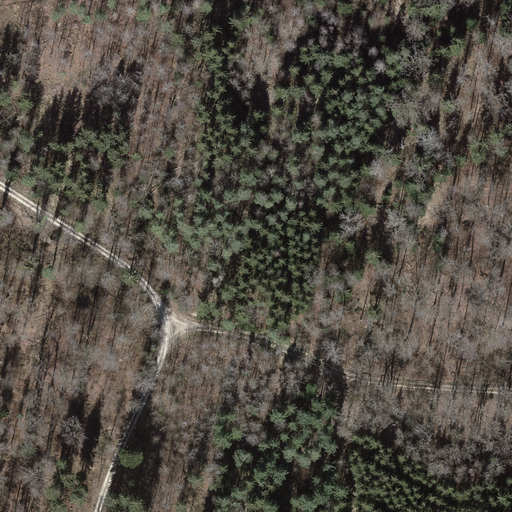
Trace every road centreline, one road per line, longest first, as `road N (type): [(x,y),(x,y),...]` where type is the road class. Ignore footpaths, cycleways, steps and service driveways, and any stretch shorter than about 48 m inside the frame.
road 1 (track): [(96,511),(169,345),(185,330),(207,324),(268,340),(346,377),(511,388)]
road 2 (track): [(0,177),(99,241),(159,305),(207,324)]
road 3 (track): [(346,377),(341,416),(353,511)]
